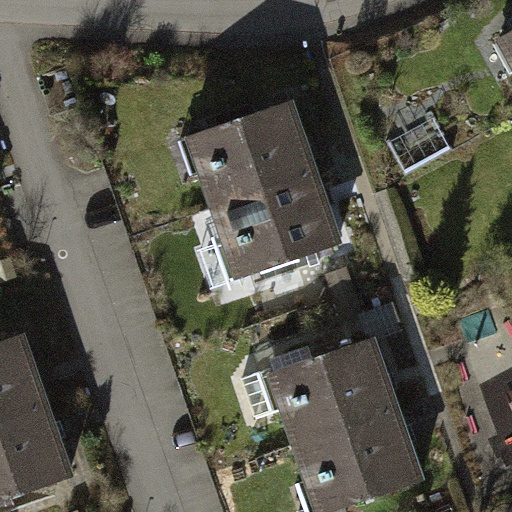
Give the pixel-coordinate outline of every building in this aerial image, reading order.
[(511,101),(511,54),(492,65),(511,101)] [(221,236),(314,201),(292,142),(198,178),(221,236)] [(314,201),(221,236),(249,308),(342,272),(314,201)] [(0,451),(51,433),(25,364),(0,372),(0,451)] [(511,364),(466,379),(500,483),(511,479),(511,364)] [(300,485),(402,447),(374,372),(272,410),(300,485)] [(51,433),(0,451),(0,511),(46,511),(76,501),(51,433)] [(427,511),(402,447),(300,485),(310,511),(427,511)]
